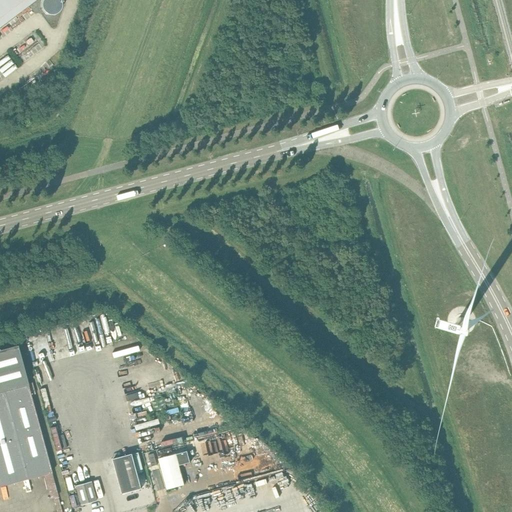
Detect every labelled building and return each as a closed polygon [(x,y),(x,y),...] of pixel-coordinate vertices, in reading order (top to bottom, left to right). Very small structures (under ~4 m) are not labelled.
[(0,0),(0,27),(36,0),(0,0)] [(465,320),(465,319),(464,318),(463,317),(462,317),(461,317),(460,317),(459,317),(458,318),(458,319),(458,320),(458,321),(458,322),(458,323),(459,324),(460,325),(461,325),(462,325),(463,324),(464,324),(465,323),(465,322),(466,321),(465,320)] [(17,345),(0,349),(0,486),(28,479),(51,473),(27,385),(19,355),(17,345)] [(175,411),(187,408),(186,403),(174,406),(175,411)] [(171,445),(192,439),(190,433),(169,439),(171,445)] [(176,454),(179,465),(190,462),(187,451),(176,454)] [(138,452),(132,454),(137,470),(143,469),(138,452)] [(122,494),(141,489),(139,479),(132,454),(113,459),(122,494)] [(167,490),(184,485),(179,465),(176,454),(159,459),(167,490)] [(69,511),(63,469),(53,471),(56,495),(62,495),(64,511),(69,511)] [(80,505),(96,501),(93,491),(91,481),(75,486),(78,496),(80,505)]
